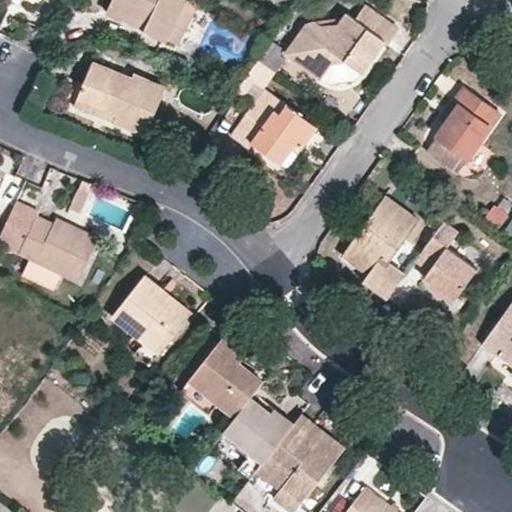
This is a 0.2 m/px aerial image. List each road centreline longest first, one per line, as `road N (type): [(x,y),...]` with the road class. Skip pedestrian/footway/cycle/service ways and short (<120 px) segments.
road 1 (residential): [(274,267),(435,47),(450,0)]
road 2 (residential): [(274,267),(221,219),(172,190),(0,122)]
road 3 (residential): [(486,475),(452,425),(320,336),(274,267)]
